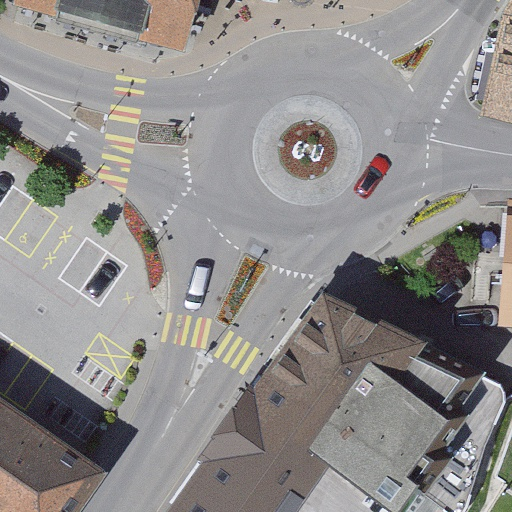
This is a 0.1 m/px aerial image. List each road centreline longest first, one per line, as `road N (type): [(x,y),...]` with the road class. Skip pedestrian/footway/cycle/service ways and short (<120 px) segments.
road 1 (primary): [(168,428),(317,243)]
road 2 (primary): [(229,204),(168,428)]
road 3 (secondary): [(23,88),(74,127),(221,189)]
road 4 (secondary): [(237,86),(157,104),(23,88)]
road 5 (primary): [(396,122),(441,63),(471,0)]
road 6 (primary): [(317,243),(355,231),(376,213),(392,189),(400,143)]
road 7 (primary): [(456,0),(331,60)]
